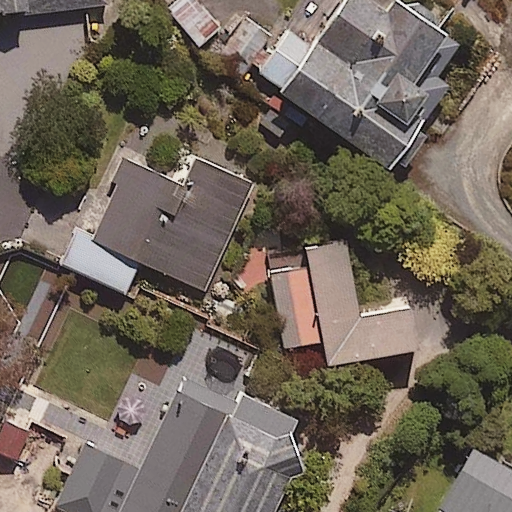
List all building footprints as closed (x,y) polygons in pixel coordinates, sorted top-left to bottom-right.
[(0,0),(0,18),(103,8),(102,0),(0,0)] [(219,29),(194,0),(176,0),(163,12),(195,49),(219,29)] [(383,18),(357,0),(348,0),(312,52),(287,33),(251,84),(383,178),(445,90),(423,75),(442,49),(388,11),(383,18)] [(270,40),(246,19),(210,61),(234,82),(270,40)] [(183,193),(124,167),(92,240),(76,233),(62,267),(124,295),(137,265),(203,295),(250,187),(196,163),(183,193)] [(354,307),(342,237),(275,248),(277,263),(245,268),(248,291),(265,289),(273,341),(318,334),(322,360),(414,345),(406,299),(354,307)] [(277,511),(296,474),(287,445),(296,426),(237,397),(233,405),(182,380),(171,403),(144,389),(129,418),(105,406),(55,507),(65,511),(277,511)] [(511,511),(511,479),(472,456),(438,511),(511,511)]
